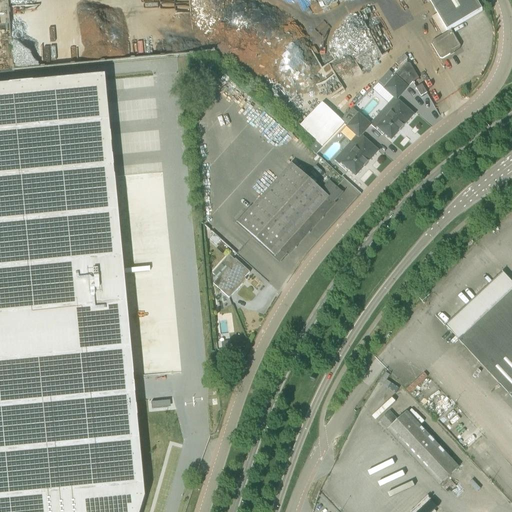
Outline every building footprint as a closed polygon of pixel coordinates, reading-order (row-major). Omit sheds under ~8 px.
[(429,0),(448,31),(483,11),(476,0),(429,0)] [(23,22),(12,22),(12,45),(22,45),(23,22)] [(443,59),(460,49),(461,46),(452,31),(433,42),(432,44),(440,59),(443,59)] [(411,64),(407,63),(395,76),(408,88),(413,83),(419,79),(411,64)] [(397,100),(408,88),(395,76),(390,72),(379,83),(395,98),(371,125),(382,136),(384,134),(392,140),(415,115),(397,100)] [(0,511),(137,511),(142,497),(106,83),(0,91),(0,511)] [(421,96),(427,93),(423,84),(416,88),(421,96)] [(345,125),(347,127),(357,136),(335,161),(346,172),(348,170),(356,176),(379,151),(372,145),(362,136),(371,125),(359,114),(353,108),(342,120),(346,123),(345,125)] [(323,147),(317,141),(310,148),(317,154),(323,147)] [(288,255),(335,203),(344,193),(330,181),(321,190),(292,164),(238,223),(275,257),(282,249),(288,255)] [(214,234),(210,239),(216,245),(221,240),(214,234)] [(235,260),(229,255),(222,263),(230,270),(220,280),(218,279),(214,284),(230,299),(243,284),(241,282),(250,272),(236,259),(235,260)] [(511,281),(503,272),(446,326),(459,341),(511,397),(511,281)] [(193,282),(193,294),(203,294),(203,281),(193,282)] [(151,409),(168,407),(167,401),(151,403),(151,409)] [(398,421),(389,412),(379,422),(440,486),(459,469),(407,413),(398,421)] [(166,422),(166,434),(179,434),(178,421),(166,422)]
